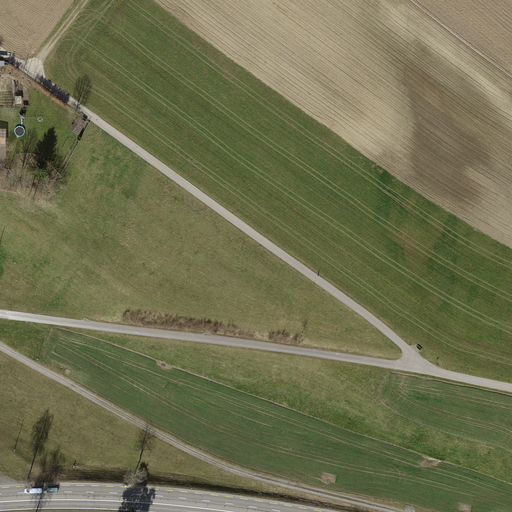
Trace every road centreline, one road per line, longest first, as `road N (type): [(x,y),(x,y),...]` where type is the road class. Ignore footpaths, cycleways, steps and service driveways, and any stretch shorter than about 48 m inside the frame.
road 1 (track): [(432,370),(0,47)]
road 2 (track): [(402,511),(227,467),(0,345)]
road 3 (track): [(0,313),(432,370)]
road 4 (primary): [(0,499),(159,501),(250,511)]
